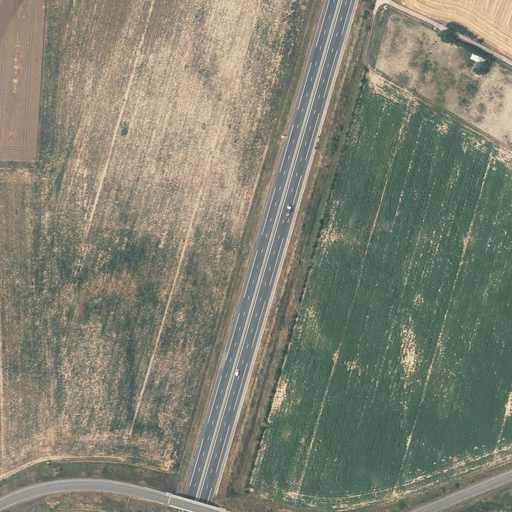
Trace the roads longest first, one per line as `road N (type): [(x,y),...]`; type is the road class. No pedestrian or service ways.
road 1 (motorway): [(200,511),(347,0)]
road 2 (motorway): [(333,0),(186,511)]
road 3 (tertiary): [(207,511),(82,484),(0,505)]
road 4 (track): [(387,0),(511,64)]
